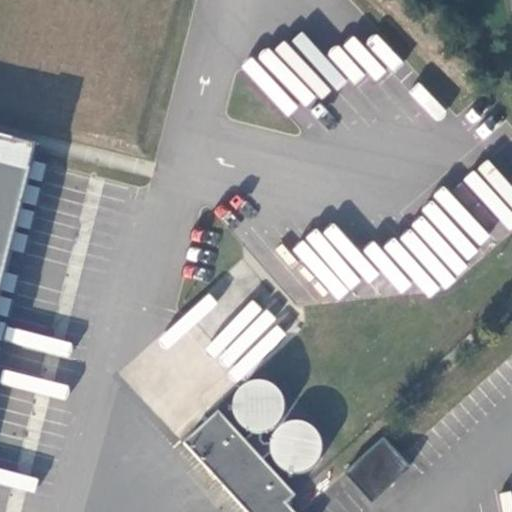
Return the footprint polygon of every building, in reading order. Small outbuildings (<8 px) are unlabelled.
[(0,296),(34,162),(37,151),(0,141),(0,296)] [(257,384),(254,384),(251,386),(248,387),(242,390),(238,395),(237,398),(235,401),(234,407),(234,410),(235,416),(236,420),(237,423),(239,425),(244,430),(247,432),(251,433),(261,435),(265,434),(268,434),(271,432),(274,431),(276,428),(281,424),(282,421),(284,418),(285,412),(285,408),(285,405),(283,399),(280,394),(272,387),(270,386),(263,384),(257,384)] [(219,413),(184,445),(245,511),(292,511),(286,505),(295,496),(263,462),(269,456),(272,456),(272,444),(265,444),(256,453),(251,448),(261,439),(261,435),(251,433),(250,435),(244,441),(219,413)] [(319,464),(320,461),(322,458),(323,452),(323,449),(322,445),(320,439),(319,436),(317,434),(312,429),(310,427),(307,426),(300,424),(297,424),(291,425),(288,426),(285,427),(282,429),(279,431),(277,433),(274,438),(273,442),(272,444),(272,456),(273,461),(277,466),(279,469),(281,470),(284,472),(287,474),(294,475),(300,475),(303,475),(306,474),(309,472),(312,471),(317,466),(319,464)] [(370,502),(410,466),(383,437),(343,473),(370,502)]
